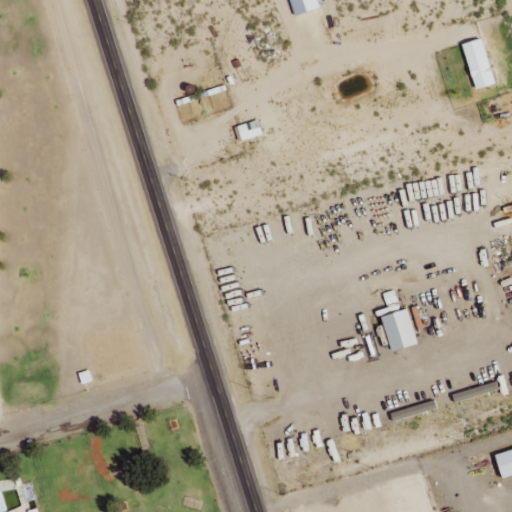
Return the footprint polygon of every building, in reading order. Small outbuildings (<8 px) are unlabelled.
[(291,0),(297,17),(322,8),(319,0),(291,0)] [(497,85),(484,40),(465,45),(477,90),(497,85)] [(236,128),(240,142),(265,135),(260,120),(236,128)] [(384,317),(394,352),(421,345),(410,310),(384,317)] [(456,404),(500,393),(498,384),(454,395),(456,404)] [(511,476),(511,451),(498,455),(505,479),(511,476)]
